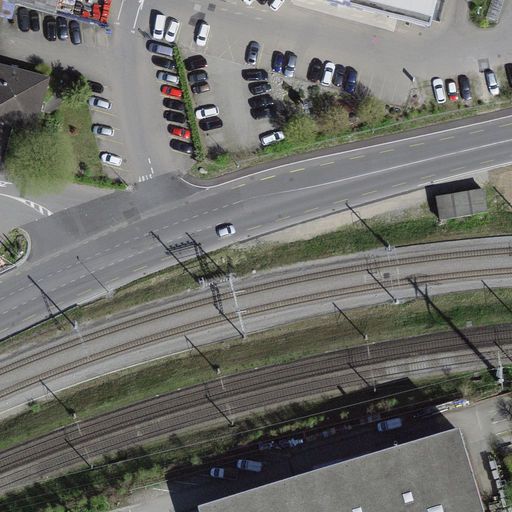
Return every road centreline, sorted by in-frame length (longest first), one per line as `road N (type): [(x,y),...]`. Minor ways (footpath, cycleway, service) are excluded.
road 1 (primary): [(511,133),(331,178),(89,267)]
road 2 (unknown): [(511,42),(468,57),(240,0)]
